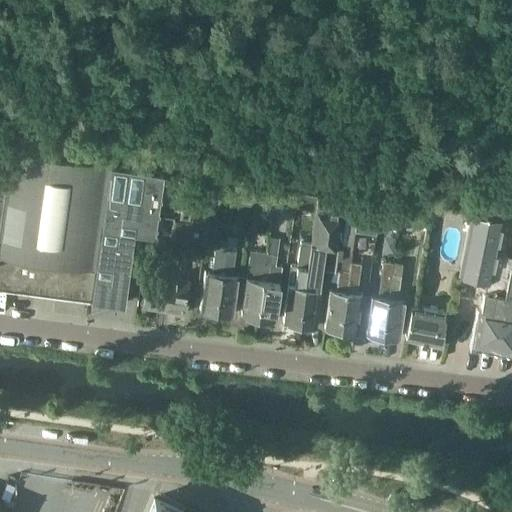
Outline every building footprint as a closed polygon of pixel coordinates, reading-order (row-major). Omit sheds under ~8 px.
[(0,223),(9,152),(0,150),(0,223)] [(9,152),(0,223),(0,286),(35,291),(39,261),(62,264),(58,293),(91,298),(110,165),(9,152)] [(91,298),(124,303),(127,284),(132,243),(134,231),(143,232),(144,232),(142,249),(145,250),(147,233),(155,172),(110,165),(91,298)] [(155,172),(147,233),(157,234),(171,237),(203,242),(211,191),(213,180),(164,172),(163,173),(155,172)] [(213,180),(211,191),(233,195),(235,182),(213,178),(213,180)] [(235,182),(233,195),(252,197),(254,185),(235,182)] [(252,199),(251,206),(260,207),(261,200),(274,202),(275,190),(275,189),(276,188),(254,185),(252,197),(252,199)] [(273,208),(279,209),(294,210),(295,211),(295,207),(297,193),(275,190),(274,202),(273,208)] [(297,193),(295,207),(315,209),(317,195),(297,193)] [(315,209),(312,230),(328,232),(323,268),(333,270),(335,256),(350,258),(354,228),(358,201),(317,195),(315,209)] [(358,201),(354,228),(376,231),(380,202),(378,202),(378,201),(359,200),(359,201),(358,201)] [(384,203),(382,215),(399,218),(401,206),(384,203)] [(401,206),(399,218),(419,221),(421,209),(412,207),(401,206)] [(469,222),(459,275),(486,279),(484,287),(504,291),(508,272),(500,271),(503,254),(495,253),(502,217),(471,214),(469,222)] [(310,242),(299,323),(303,323),(305,325),(310,326),(312,324),(315,324),(323,268),(328,232),(312,230),(310,242)] [(147,275),(143,305),(146,305),(148,307),(155,308),(158,307),(164,308),(173,242),(173,240),(171,240),(171,237),(157,234),(154,250),(162,251),(162,253),(161,263),(158,277),(147,275)] [(205,270),(199,308),(203,308),(204,312),(210,312),(213,309),(216,310),(226,246),(224,246),(225,240),(217,238),(216,245),(215,245),(211,271),(205,270)] [(292,264),(283,320),(286,320),(288,324),(293,324),(296,322),(299,323),(310,242),(300,240),(297,265),(292,264)] [(173,242),(164,308),(171,309),(173,311),(180,312),(182,310),(185,311),(190,281),(177,279),(180,256),(186,257),(187,246),(182,245),(182,243),(173,242)] [(226,246),(216,310),(219,310),(221,314),(228,315),(230,312),(232,312),(238,275),(231,274),(235,247),(226,246)] [(504,291),(495,346),(511,348),(511,247),(511,255),(503,254),(500,271),(508,272),(504,291)] [(246,276),(241,314),(244,314),(246,318),(251,318),(254,316),(258,316),(266,252),(257,251),(250,250),(246,276)] [(266,252),(258,316),(262,317),(263,320),(269,321),(271,318),(274,319),(279,281),(281,265),(275,264),(277,254),(266,252)] [(335,256),(333,270),(335,271),(340,272),(339,275),(337,275),(336,279),(337,280),(346,281),(350,258),(335,256)] [(372,294),(366,332),(370,332),(371,334),(377,335),(379,333),(383,334),(389,282),(393,261),(383,260),(377,295),(372,294)] [(348,281),(347,283),(358,284),(361,263),(350,261),(348,279),(348,281)] [(389,282),(383,334),(387,335),(389,337),(394,338),(396,336),(399,337),(404,299),(398,298),(402,263),(393,261),(389,282)] [(330,288),(325,326),(328,326),(329,329),(335,330),(338,328),(340,328),(345,290),(346,283),(346,281),(337,280),(336,289),(330,288)] [(345,290),(340,328),(343,329),(343,332),(356,334),(357,331),(358,331),(363,293),(357,292),(358,284),(347,283),(346,283),(345,290)] [(484,287),(475,342),(495,346),(504,291),(484,287)] [(412,304),(405,336),(440,344),(446,312),(434,309),(427,308),(412,304)] [(200,511),(201,511),(156,493),(147,511),(200,511)] [(0,511),(9,511),(12,509),(0,503),(0,511)]
